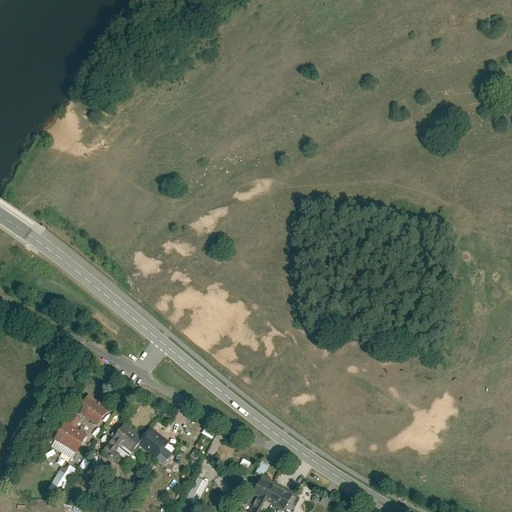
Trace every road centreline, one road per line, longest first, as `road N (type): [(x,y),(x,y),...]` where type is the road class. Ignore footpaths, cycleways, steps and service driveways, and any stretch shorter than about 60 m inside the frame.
road 1 (tertiary): [(0,216),(161,343)]
road 2 (unclassified): [(137,376),(266,446),(282,439)]
road 3 (unclassified): [(0,299),(137,376)]
road 4 (tertiary): [(161,343),(282,439)]
road 5 (tertiary): [(282,439),(398,511)]
